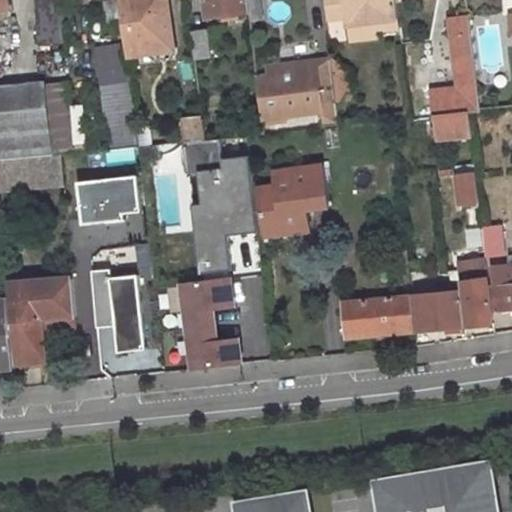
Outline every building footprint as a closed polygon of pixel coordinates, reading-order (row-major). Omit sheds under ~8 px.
[(33,0),(37,52),(63,50),(59,0),(33,0)] [(165,27),(161,0),(142,0),(141,0),(140,0),(118,0),(118,2),(121,26),(124,51),(147,48),(149,51),(152,53),(168,51),(172,44),(171,39),(171,36),(170,31),(165,27)] [(246,0),(202,0),(206,20),(220,19),(232,17),(248,16),(246,0)] [(322,0),(326,26),(334,25),(331,3),(349,1),(349,0),(322,0)] [(349,0),(349,1),(331,3),(334,25),(348,23),(349,31),(375,28),(377,43),(399,40),(395,1),(394,0),(349,0)] [(118,2),(101,5),(105,28),(121,26),(118,2)] [(221,25),(233,25),(232,17),(220,19),(221,25)] [(446,25),(450,67),(472,64),(467,23),(446,25)] [(351,46),(377,43),(375,28),(349,31),(351,46)] [(208,60),(204,33),(190,35),(193,62),(208,60)] [(476,96),(472,64),(450,67),(454,98),(476,96)] [(260,122),(319,116),(319,105),(335,104),(332,73),(315,74),(314,67),(268,70),(269,80),(255,81),(260,122)] [(44,86),(0,90),(0,163),(51,158),(44,86)] [(454,98),(431,99),(433,121),(442,121),(468,118),(478,117),(476,96),(454,98)] [(444,142),(470,139),(468,118),(442,121),(444,142)] [(201,119),(179,122),(182,147),(205,145),(201,119)] [(435,142),(444,142),(442,121),(433,121),(435,142)] [(254,155),(225,158),(226,170),(204,172),(208,205),(196,206),(204,273),(236,269),(232,236),(262,232),(254,155)] [(0,194),(62,188),(59,158),(51,158),(0,163),(0,194)] [(327,161),(275,168),(277,183),(258,185),(265,239),(313,233),(310,210),(334,207),(327,161)] [(142,174),(79,181),(84,224),(126,220),(126,214),(146,212),(142,174)] [(474,175),(460,176),(463,206),(478,204),(474,175)] [(500,257),(497,229),(481,231),(484,259),(500,257)] [(165,372),(152,243),(103,251),(94,262),(103,370),(114,378),(165,372)] [(405,254),(388,256),(392,284),(408,282),(405,254)] [(491,290),(492,312),(511,310),(511,257),(505,258),(507,268),(490,270),(492,290),(491,290)] [(176,277),(182,366),(240,362),(238,333),(215,334),(213,308),(233,306),(230,273),(176,277)] [(456,284),(457,295),(410,300),(414,335),(492,327),(487,281),(456,284)] [(42,340),(40,323),(75,319),(72,286),(9,292),(10,306),(16,369),(45,365),(42,340)] [(410,300),(340,307),(344,342),(414,335),(410,300)] [(10,306),(0,306),(0,370),(16,369),(10,306)] [(40,323),(42,340),(76,336),(75,319),(40,323)] [(499,511),(492,465),(375,485),(379,511),(499,511)] [(308,511),(306,494),(232,506),(233,511),(308,511)]
